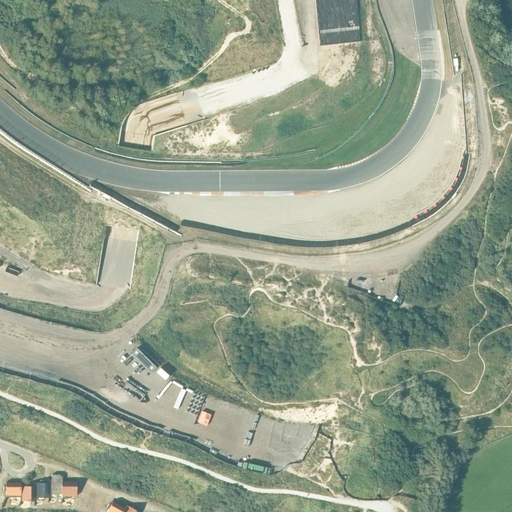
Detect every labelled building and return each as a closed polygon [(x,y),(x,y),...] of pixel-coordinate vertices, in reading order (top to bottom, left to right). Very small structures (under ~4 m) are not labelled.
[(76,337),(78,327),(38,319),(36,329),(76,337)] [(148,369),(154,364),(138,346),(132,352),(148,369)] [(85,373),(0,349),(0,360),(82,383),(85,373)] [(48,479),(48,483),(48,494),(62,494),(62,481),(61,479),(61,475),(52,474),(52,479),(48,479)] [(34,483),(34,486),(34,497),(34,501),(35,501),(35,497),(48,498),(48,494),(48,483),(44,483),(44,480),(40,480),(40,483),(34,483)] [(62,494),(62,498),(70,498),(70,496),(76,496),(76,490),(78,490),(78,485),(76,485),(76,482),(62,481),(62,494)] [(20,497),(20,486),(20,483),(6,483),(6,486),(4,486),(4,491),(6,491),(6,497),(20,497)] [(20,497),(20,501),(34,501),(34,497),(34,486),(34,487),(30,487),(31,484),(26,484),(26,486),(20,486),(20,497)] [(123,511),(125,508),(113,502),(111,505),(109,504),(107,508),(109,509),(107,511),(123,511)]
